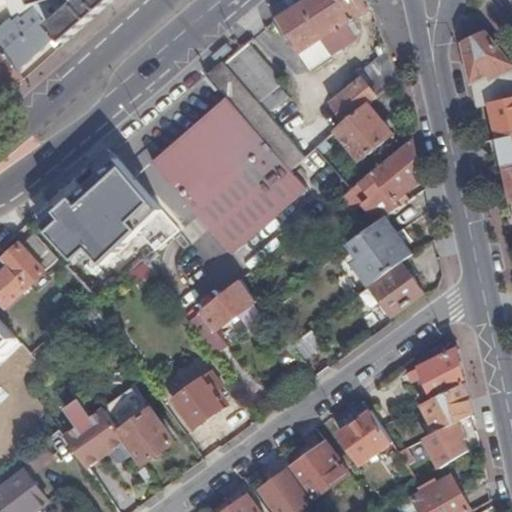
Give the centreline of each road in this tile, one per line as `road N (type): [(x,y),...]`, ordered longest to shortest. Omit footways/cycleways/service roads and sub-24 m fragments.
road 1 (residential): [(165,511),(481,284)]
road 2 (primary): [(12,183),(230,0)]
road 3 (primary): [(163,0),(0,142)]
road 4 (tertiary): [(481,284),(436,78)]
road 5 (tertiary): [(511,424),(481,284)]
